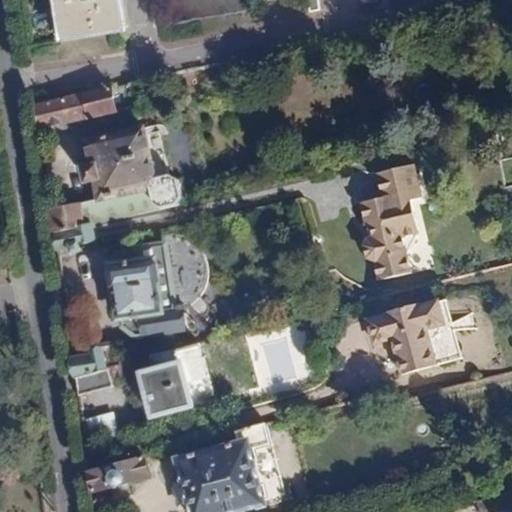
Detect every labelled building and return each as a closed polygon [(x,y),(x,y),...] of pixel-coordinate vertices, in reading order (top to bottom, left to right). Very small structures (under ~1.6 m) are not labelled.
[(118,0),(51,0),(58,40),(123,30),(118,0)] [(111,87),(37,104),(41,129),(116,112),(111,87)] [(89,183),(92,199),(156,184),(143,130),(83,144),(87,161),(75,164),(79,185),(89,183)] [(418,236),(411,203),(421,200),(414,167),(378,175),(384,200),(362,204),(368,240),(363,247),(366,258),(374,263),(378,281),(409,275),(405,255),(418,236)] [(92,199),(81,201),(85,226),(93,224),(183,204),(184,196),(181,184),(177,178),(156,184),(92,199)] [(55,233),(85,226),(81,201),(51,209),(55,233)] [(85,226),(55,233),(57,250),(65,249),(66,252),(81,250),(80,245),(96,241),(93,224),(85,226)] [(113,302),(118,302),(120,320),(124,320),(125,327),(138,339),(144,337),(147,340),(189,335),(199,340),(205,332),(195,319),(185,320),(184,307),(175,308),(167,245),(141,248),(143,264),(114,268),(117,288),(111,288),(113,302)] [(373,345),(392,340),(401,375),(435,367),(426,330),(445,326),(439,299),(385,312),(385,315),(367,319),(373,345)] [(201,344),(174,351),(177,361),(136,371),(148,419),(193,407),(191,397),(213,392),(201,344)] [(71,356),(76,379),(99,373),(95,351),(71,356)] [(99,373),(76,379),(79,395),(113,387),(110,371),(99,373)] [(92,439),(119,431),(114,414),(87,421),(92,439)] [(266,430),(234,438),(237,447),(176,462),(187,511),(251,511),(263,509),(249,456),(271,451),(266,430)] [(89,472),(93,492),(152,476),(146,457),(89,472)] [(511,490),(477,500),(480,511),(494,511),(511,507),(511,490)]
